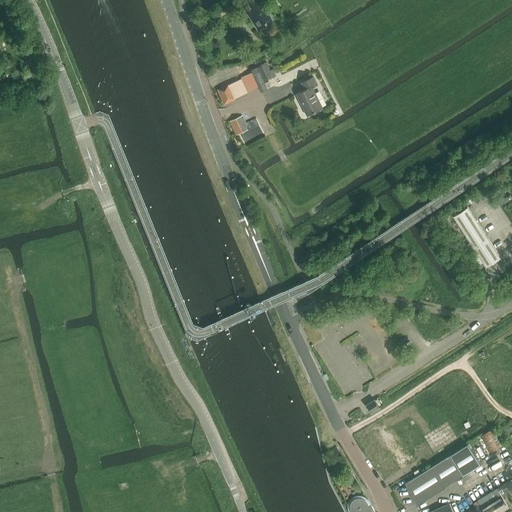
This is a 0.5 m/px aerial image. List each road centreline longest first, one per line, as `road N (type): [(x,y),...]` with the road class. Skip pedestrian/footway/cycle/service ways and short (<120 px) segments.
road 1 (unclassified): [(242,511),(148,313),(28,0)]
road 2 (tertiary): [(343,435),(238,205),(165,0)]
road 3 (residential): [(511,416),(456,365),(343,435)]
